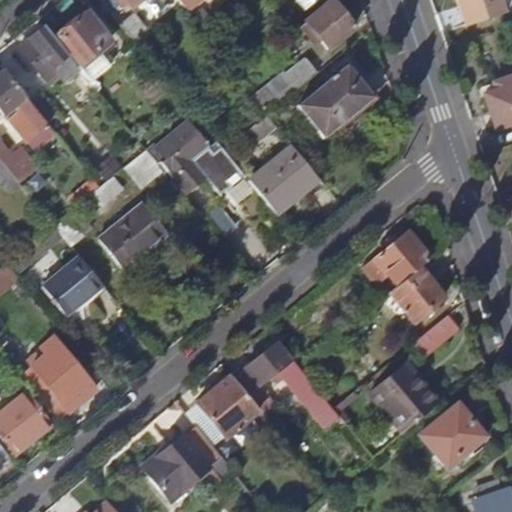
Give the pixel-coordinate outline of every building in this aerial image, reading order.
[(113,0),(119,8),(125,3),(131,10),(142,0),(113,0)] [(176,0),(187,13),(203,0),(176,0)] [(457,0),(467,27),(506,13),(501,0),(457,0)] [(306,23),(328,50),(355,27),(332,1),(306,23)] [(80,71),(87,80),(110,60),(106,54),(114,47),(86,13),(84,13),(56,37),(80,67),(77,68),(80,71)] [(119,25),(149,62),(162,51),(132,15),(119,25)] [(80,71),(77,68),(44,27),(18,49),(41,76),(53,68),(65,83),(80,71)] [(277,108),(319,73),(304,59),(265,92),(277,108)] [(322,140),(372,99),(345,67),(296,108),(322,140)] [(46,125),(44,122),(12,83),(2,71),(0,72),(0,112),(25,143),(46,125)] [(12,83),(44,122),(53,115),(21,76),(12,83)] [(511,85),(484,95),(496,130),(511,124),(511,85)] [(275,128),(266,117),(238,138),(248,149),(275,128)] [(154,143),(145,150),(162,170),(163,172),(167,170),(185,192),(204,176),(191,160),(208,149),(187,122),(186,121),(156,145),(154,143)] [(0,162),(1,164),(2,165),(11,156),(0,143),(0,162)] [(318,180),(291,147),(249,182),(276,215),(318,180)] [(145,150),(124,167),(141,187),(162,170),(145,150)] [(17,184),(2,165),(1,164),(0,164),(0,183),(7,192),(17,184)] [(109,179),(98,188),(83,200),(90,208),(98,202),(100,204),(118,189),(109,179)] [(511,201),(500,205),(507,226),(511,225),(511,201)] [(143,202),(99,240),(124,270),(168,234),(143,202)] [(63,216),(52,226),(69,246),(80,236),(63,216)] [(396,287),(418,268),(429,260),(407,232),(361,272),(376,286),(388,277),(396,287)] [(102,286),(78,257),(39,289),(64,318),(102,286)] [(6,262),(0,267),(0,293),(19,276),(6,262)] [(396,287),(393,293),(394,294),(413,323),(443,298),(418,268),(396,287)] [(449,315),(412,345),(423,358),(459,328),(449,315)] [(31,366),(38,376),(67,411),(96,389),(53,337),(40,348),(45,354),(31,366)] [(317,389),(298,367),(278,342),(245,369),(271,401),(287,388),(300,403),(317,389)] [(403,434),(437,405),(417,381),(419,378),(407,363),(370,394),(403,434)] [(232,379),(258,412),(271,401),(245,369),(232,379)] [(28,384),(58,421),(67,411),(38,376),(28,384)] [(258,412),(232,379),(229,377),(197,404),(220,434),(231,425),(236,430),(258,412)] [(348,427),(332,409),(317,389),(300,403),(331,441),(348,427)] [(0,436),(15,454),(50,425),(24,393),(0,412),(0,436)] [(419,436),(448,469),(486,436),(458,403),(419,436)] [(220,457),(196,428),(184,437),(183,435),(142,469),(169,502),(209,468),(209,466),(220,457)] [(473,502),(476,511),(511,511),(511,504),(507,490),(502,492),(498,482),(477,489),(479,499),(473,502)] [(113,511),(107,503),(94,511),(113,511)]
